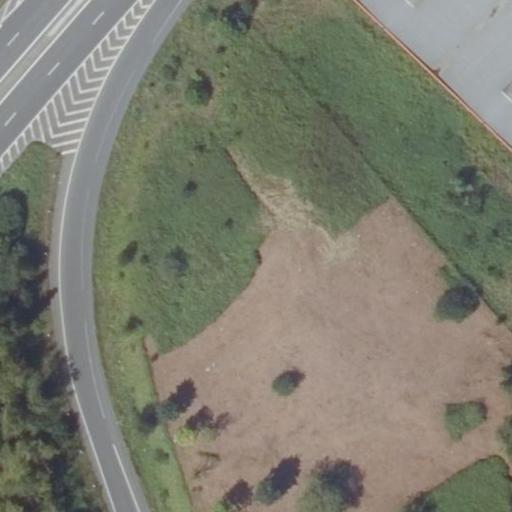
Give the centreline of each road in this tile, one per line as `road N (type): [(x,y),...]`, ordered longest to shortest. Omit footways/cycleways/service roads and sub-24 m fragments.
road 1 (trunk): [(129,511),(87,393),(73,265),(80,200),(118,88),(170,0)]
road 2 (trunk): [(0,136),(119,0)]
